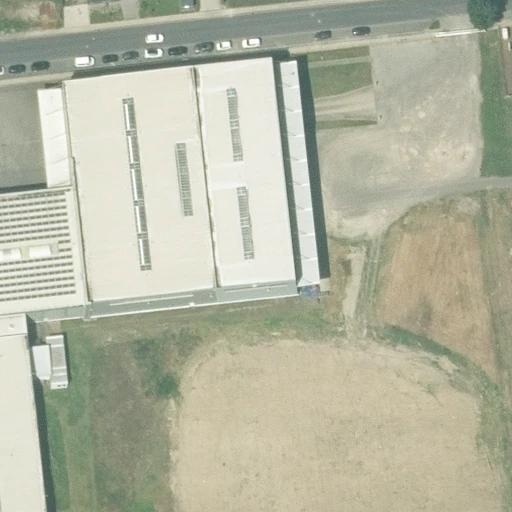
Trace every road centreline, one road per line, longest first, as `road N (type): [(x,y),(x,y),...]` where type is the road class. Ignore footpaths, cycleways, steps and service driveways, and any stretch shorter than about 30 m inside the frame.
road 1 (unclassified): [(0,56),(511,0)]
road 2 (unknown): [(413,10),(415,120),(355,199)]
